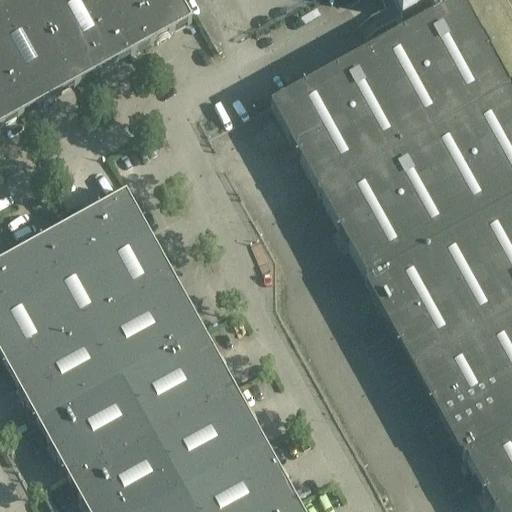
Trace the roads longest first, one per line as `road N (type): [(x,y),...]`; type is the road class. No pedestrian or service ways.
road 1 (unclassified): [(363,511),(333,432),(176,109)]
road 2 (unclassified): [(0,212),(176,109)]
